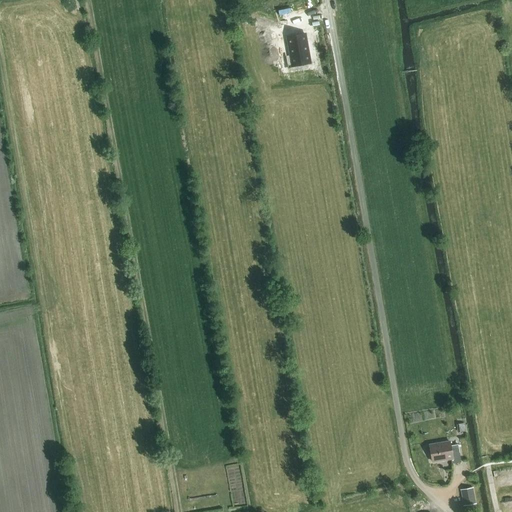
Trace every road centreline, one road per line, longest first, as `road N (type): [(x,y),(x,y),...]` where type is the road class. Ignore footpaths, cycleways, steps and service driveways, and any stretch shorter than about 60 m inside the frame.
road 1 (unclassified): [(322,0),(401,437),(412,474),(436,502)]
road 2 (track): [(89,0),(177,511)]
